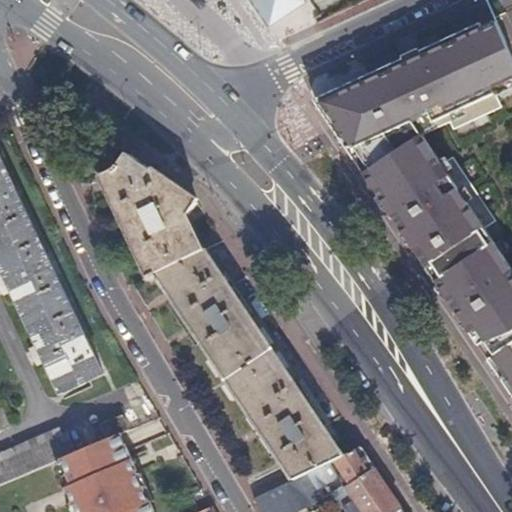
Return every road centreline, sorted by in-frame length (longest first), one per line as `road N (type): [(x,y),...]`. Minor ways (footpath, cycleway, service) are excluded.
road 1 (residential): [(0,69),(120,303),(244,511)]
road 2 (primary): [(208,136),(227,172),(396,355)]
road 3 (primary): [(396,355),(348,255),(239,114)]
road 4 (primary): [(8,2),(208,136)]
road 5 (primary): [(501,511),(396,355)]
road 6 (residential): [(423,0),(284,63),(268,80)]
road 7 (primary): [(239,114),(105,0)]
